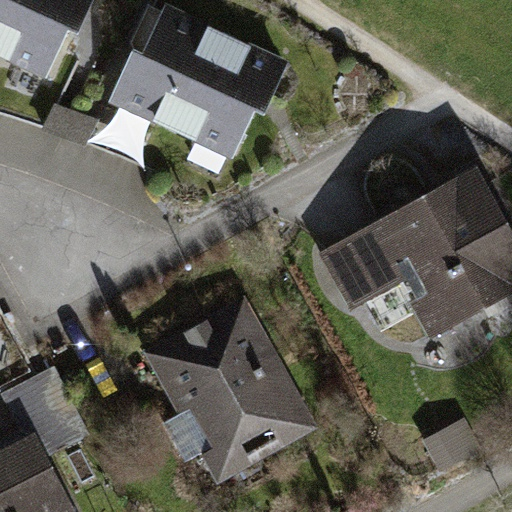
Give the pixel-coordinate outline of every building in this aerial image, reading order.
[(0,0),(0,53),(53,77),(88,0),(0,0)] [(173,0),(148,0),(105,97),(237,157),(285,51),(173,0)] [(91,118),(47,101),(38,125),(82,141),(91,118)] [(398,275),(428,332),(511,289),(511,220),(482,163),(314,249),(342,304),(398,275)] [(246,297),(153,346),(221,475),(314,427),(246,297)] [(49,365),(0,387),(0,393),(20,435),(36,427),(48,452),(82,434),(49,365)] [(459,413),(416,436),(432,467),(476,444),(459,413)] [(20,435),(0,444),(0,511),(77,511),(48,452),(36,427),(20,435)]
